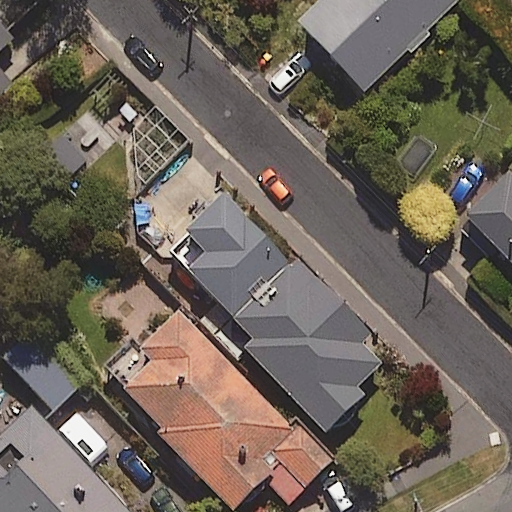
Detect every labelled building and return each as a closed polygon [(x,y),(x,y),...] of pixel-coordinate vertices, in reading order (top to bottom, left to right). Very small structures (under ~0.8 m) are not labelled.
[(325,0),(292,31),(357,101),(465,0),(325,0)] [(0,99),(13,87),(0,73),(0,55),(16,41),(0,24),(0,99)] [(70,138),(46,154),(66,184),(90,167),(70,138)] [(511,190),(480,159),(435,206),(511,280),(511,190)] [(221,306),(202,324),(238,362),(248,352),(328,436),(400,368),(299,263),(294,268),(232,203),(175,258),(221,306)] [(297,434),(184,318),(151,349),(147,345),(114,377),(168,434),(164,438),(234,511),(239,511),(270,483),(291,505),(334,464),(302,430),(297,434)] [(78,394),(29,340),(5,361),(54,415),(78,394)] [(129,511),(38,414),(0,449),(0,511),(129,511)]
